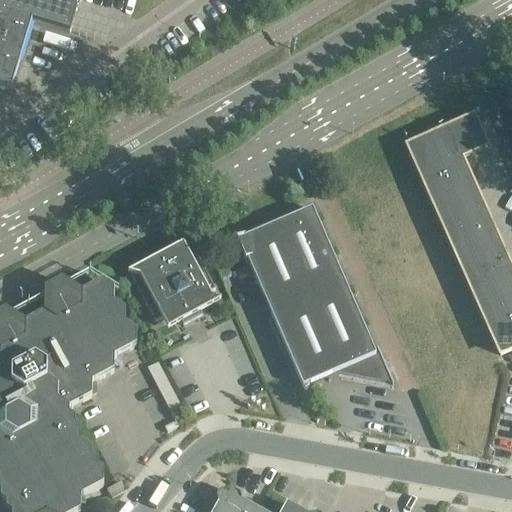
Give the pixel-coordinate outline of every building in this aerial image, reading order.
[(76,12),(79,0),(0,0),(0,86),(11,90),(25,43),(21,37),(20,36),(24,21),(70,34),(70,32),(64,30),(68,15),(70,15),(76,12)] [(408,150),(420,177),(459,160),(485,149),(472,121),(408,150)] [(420,177),(443,228),(482,211),(459,160),(420,177)] [(378,351),(373,353),(312,211),(277,226),(277,224),(236,242),(245,263),(302,390),(309,387),(308,383),(329,373),(391,385),(392,386),(393,386),(378,351)] [(443,228),(454,254),(493,236),(482,211),(443,228)] [(454,254),(466,279),(504,262),(493,236),(454,254)] [(183,246),(128,276),(133,277),(131,278),(155,324),(161,321),(167,332),(181,324),(183,327),(202,317),(200,314),(221,303),(212,300),(209,295),(215,292),(191,246),(185,249),(183,246)] [(466,279),(477,305),(511,289),(511,278),(504,262),(466,279)] [(0,495),(0,496),(0,501),(0,502),(6,507),(6,511),(79,511),(80,501),(102,489),(103,475),(91,467),(92,453),(79,446),(80,432),(68,425),(69,412),(91,400),(91,386),(113,374),(114,360),(136,348),(136,334),(125,326),(125,313),(113,306),(114,292),(102,285),(81,296),(64,285),(44,297),(44,316),(25,326),(8,316),(0,319),(0,495)] [(511,289),(477,305),(488,331),(511,319),(511,289)] [(511,319),(488,331),(500,357),(511,351),(511,319)] [(126,493),(121,484),(107,492),(111,501),(126,493)] [(297,511),(286,506),(282,511),(256,511),(241,504),(240,498),(235,495),(229,497),(224,494),(219,496),(215,500),(217,505),(213,511),(297,511)]
